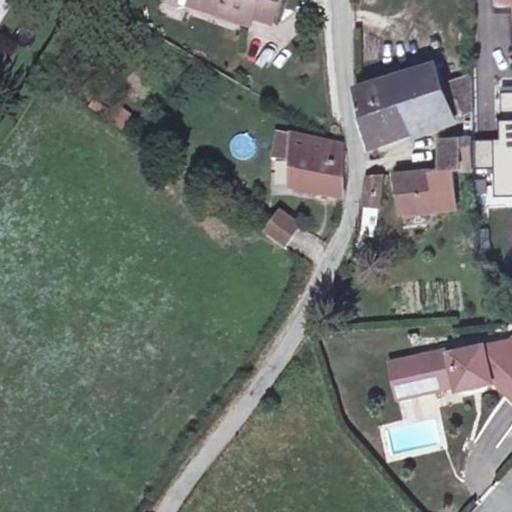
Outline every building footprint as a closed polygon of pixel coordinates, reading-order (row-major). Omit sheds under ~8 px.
[(193,0),(192,0),(191,6),(218,15),(219,9),(193,0)] [(193,0),(219,9),(218,15),(249,26),(252,16),(271,23),(278,0),(193,0)] [(391,80),(356,91),(371,148),(475,110),(474,80),(445,85),(438,66),(404,77),(403,73),(390,77),(391,80)] [(504,142),(475,142),(475,170),(497,170),(497,199),(511,198),(511,94),(504,95),(504,142)] [(108,120),(121,130),(131,117),(118,107),(108,120)] [(280,136),(276,157),(293,160),(292,189),(343,198),(343,149),(280,136)] [(422,174),(400,177),(403,214),(458,209),(455,171),(475,170),(475,142),(475,140),(443,143),(445,172),(428,173),(429,181),(423,181),(422,174)] [(366,193),(365,206),(381,207),(384,176),(368,178),(366,193)] [(362,234),(375,236),(378,208),(365,206),(362,234)] [(280,215),(266,235),(282,247),(297,226),(280,215)] [(452,351),(410,361),(417,395),(458,386),(459,391),(470,389),(468,384),(482,381),(483,386),(493,384),(496,381),(511,396),(511,343),(506,350),(501,345),(453,355),(452,351)] [(410,361),(392,364),(400,399),(417,395),(410,361)] [(492,451),(511,423),(511,406),(504,401),(476,439),(492,451)]
